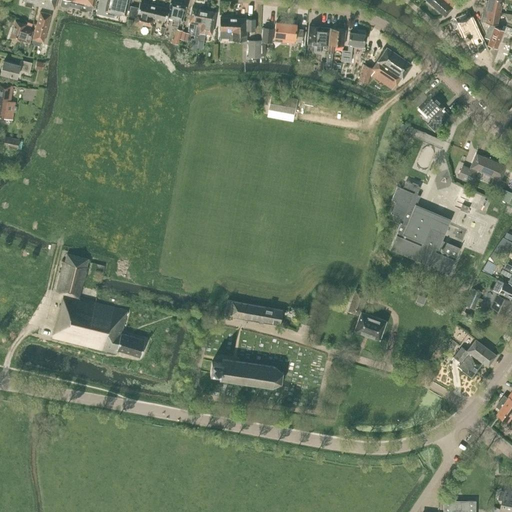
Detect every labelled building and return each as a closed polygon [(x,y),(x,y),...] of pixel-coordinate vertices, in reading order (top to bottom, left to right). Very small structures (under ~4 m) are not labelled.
[(32,7),(33,2),(34,3),(34,5),(39,6),(55,10),(56,0),(22,0),(26,1),(25,5),(32,7)] [(70,0),(69,6),(78,8),(92,12),(94,0),(70,0)] [(115,13),(124,15),(126,15),(128,0),(98,0),(96,13),(114,17),(115,13)] [(426,0),(445,16),(453,7),(443,0),(426,0)] [(485,0),(483,8),(500,12),(501,6),(503,3),(502,1),(502,0),(485,0)] [(152,27),(153,18),(146,17),(149,5),(140,2),(139,8),(130,6),(128,15),(136,17),(135,23),(151,27),(152,27)] [(186,6),(170,3),(168,17),(173,18),(171,25),(177,27),(179,20),(182,21),(186,6)] [(167,9),(149,5),(146,17),(153,18),(165,20),(167,9)] [(190,43),(197,45),(203,10),(192,8),(189,25),(188,31),(195,32),(194,38),(191,38),(190,43)] [(503,31),(503,30),(502,29),(494,27),(495,24),(498,25),(500,12),(483,8),(481,21),(486,22),(490,23),(484,37),(489,39),(488,44),(497,48),(503,31)] [(212,34),(212,29),(215,12),(203,10),(197,45),(197,47),(202,48),(204,41),(205,33),(212,34)] [(43,42),(47,28),(51,14),(40,12),(36,25),(32,39),(31,44),(40,46),(41,41),(43,42)] [(450,21),(454,30),(460,28),(472,54),(485,47),(469,12),(450,21)] [(228,40),(246,40),(246,31),(255,31),(255,19),(246,19),(246,18),(220,18),(219,38),(228,38),(228,40)] [(21,40),(29,42),(33,31),(25,28),(26,24),(15,20),(9,37),(20,41),(21,40)] [(289,22),(289,23),(276,22),(274,37),(283,38),(283,42),(294,43),(294,41),(301,42),(303,30),(296,30),(296,24),(296,22),(289,22)] [(331,28),(320,27),(320,26),(315,26),(316,25),(310,24),(310,25),(309,25),(307,43),(315,44),(314,52),(320,53),(321,45),(328,46),(331,28)] [(273,28),(263,27),(262,41),(272,42),(273,28)] [(327,57),(332,57),(333,53),(334,45),(343,46),(345,29),(331,28),(328,46),(328,52),(327,52),(327,57)] [(177,44),(179,40),(182,31),(177,29),(174,39),(171,38),(170,42),(177,44)] [(182,31),(180,38),(187,41),(189,33),(182,31)] [(350,62),(352,46),(363,47),(363,45),(365,34),(350,32),(348,51),(342,50),(341,61),(350,62)] [(248,57),(256,57),(260,57),(260,40),(248,40),(248,57)] [(372,68),(375,70),(372,75),(386,85),(389,80),(396,85),(401,76),(402,77),(411,63),(386,46),(377,60),(372,68)] [(19,65),(3,61),(0,73),(17,77),(19,69),(29,72),(31,63),(21,60),(19,65)] [(41,70),(43,62),(37,61),(35,68),(41,70)] [(364,64),(358,79),(366,84),(372,68),(364,64)] [(0,83),(0,119),(5,120),(5,118),(12,120),(15,102),(10,101),(13,86),(0,83)] [(268,109),(294,114),(297,98),(270,93),(268,109)] [(448,112),(444,107),(430,94),(418,106),(431,119),(427,124),(438,128),(448,112)] [(5,136),(3,146),(17,149),(19,139),(5,136)] [(505,182),(501,180),(506,167),(476,154),(470,167),(462,164),(457,177),(472,183),(477,170),(494,177),(490,187),(501,191),(498,198),(509,203),(511,194),(511,192),(502,188),(505,182)] [(432,217),(414,210),(417,204),(420,196),(417,195),(417,194),(420,187),(417,186),(411,183),(410,183),(406,181),(403,188),(396,185),(390,199),(395,201),(390,213),(391,213),(394,221),(400,223),(389,249),(390,250),(390,248),(422,262),(449,273),(448,275),(449,275),(461,248),(460,247),(459,249),(441,241),(439,240),(442,233),(444,234),(448,224),(432,217)] [(460,209),(467,212),(469,207),(462,204),(460,209)] [(493,262),(498,253),(501,255),(504,250),(509,252),(511,246),(511,242),(502,237),(493,251),(488,259),(493,262)] [(55,328),(52,337),(116,353),(117,349),(140,356),(145,340),(121,333),(123,328),(128,310),(79,298),(88,259),(67,253),(65,262),(64,261),(56,291),(64,293),(64,295),(63,295),(55,328)] [(490,272),(494,263),(488,259),(483,268),(490,272)] [(511,265),(506,262),(503,268),(510,271),(511,269),(511,265)] [(510,271),(503,268),(501,272),(511,277),(508,282),(510,283),(509,284),(511,285),(511,269),(510,271)] [(511,298),(511,286),(498,279),(492,289),(499,292),(498,295),(494,303),(506,308),(510,298),(511,298)] [(354,330),(379,339),(383,328),(386,320),(361,312),(367,294),(355,290),(348,311),(360,315),(355,328),(354,330)] [(287,311),(232,301),(232,300),(228,300),(225,314),(227,314),(226,318),(232,319),(233,318),(232,318),(233,315),(280,324),(282,312),(286,313),(287,311)] [(312,315),(304,313),(301,323),(309,325),(312,315)] [(475,339),(467,350),(488,366),(496,355),(475,339)] [(471,376),(481,363),(468,353),(469,352),(462,347),(454,357),(461,362),(458,367),(471,376)] [(210,377),(272,386),(280,383),(282,384),(282,383),(281,382),(282,373),(284,372),(284,371),(281,372),(275,367),(269,366),(236,361),(234,361),(223,359),(222,363),(212,361),(210,372),(211,373),(210,377)] [(501,409),(498,414),(509,422),(511,417),(511,391),(509,397),(509,398),(504,395),(497,406),(501,409)] [(506,511),(511,511),(511,509),(511,491),(505,490),(505,491),(501,490),(498,499),(503,500),(501,510),(507,511),(506,511)] [(475,511),(476,500),(443,500),(443,511),(475,511)]
